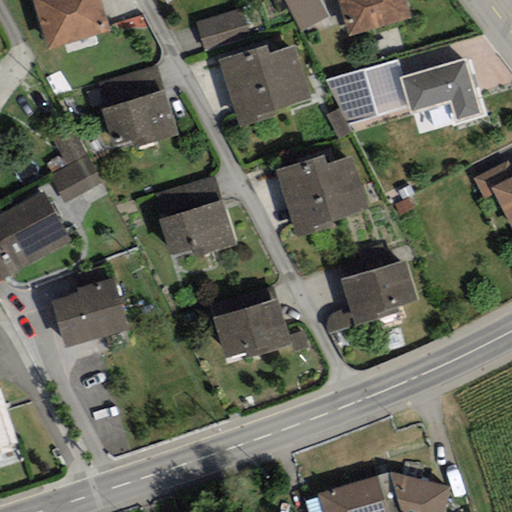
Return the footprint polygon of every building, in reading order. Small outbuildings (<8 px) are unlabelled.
[(93,0),(31,0),(44,44),(101,27),(93,0)] [(332,14),(323,0),(284,0),(299,31),(332,14)] [(337,0),(346,33),(405,18),(399,0),(337,0)] [(240,9),(197,22),(205,49),(249,36),(240,9)] [(289,46),(219,66),(235,121),(305,101),(289,46)] [(461,61),(400,78),(410,111),(446,101),(452,123),(477,115),(461,61)] [(159,94),(100,110),(110,148),(169,132),(159,94)] [(59,140),(70,167),(54,173),(66,202),(105,187),(83,131),(59,140)] [(275,172),(292,227),(361,206),(347,159),(319,168),(316,159),(275,172)] [(493,196),(511,232),(511,178),(508,181),(501,168),(474,181),(484,200),(493,196)] [(0,218),(0,278),(64,243),(39,197),(0,218)] [(217,205),(162,221),(174,259),(229,243),(217,205)] [(400,265),(339,284),(351,320),(411,302),(400,265)] [(49,307),(61,348),(121,331),(109,289),(49,307)] [(272,306),(214,322),(224,360),(282,344),(272,306)] [(439,511),(444,493),(382,478),(316,497),(320,511),(439,511)]
